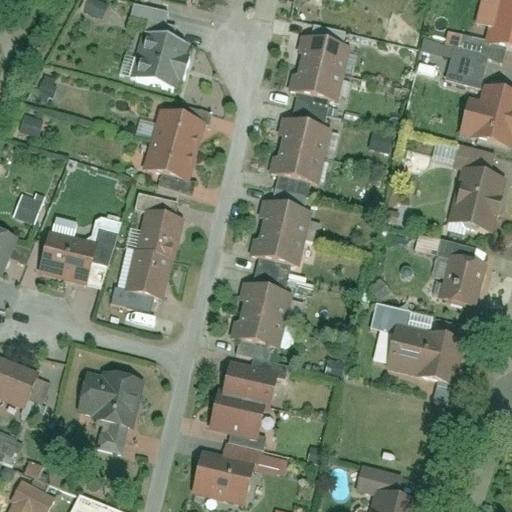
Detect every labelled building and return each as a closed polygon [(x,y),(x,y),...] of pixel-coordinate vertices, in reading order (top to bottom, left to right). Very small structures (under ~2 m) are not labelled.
[(69,0),(67,5),(91,14),(96,0),(69,0)] [(511,1),(508,0),(475,0),(467,32),(440,25),(436,42),(489,58),(491,48),(511,53),(511,1)] [(131,30),(119,74),(170,87),(188,20),(162,14),(156,37),(131,30)] [(287,31),(274,90),(324,100),(337,41),(330,39),(333,28),(297,21),(295,33),(287,31)] [(399,69),(426,77),(436,42),(409,34),(399,69)] [(49,106),(56,81),(41,77),(34,103),(49,106)] [(454,92),(444,131),(495,145),(508,93),(467,82),(464,95),(454,92)] [(250,168),(308,180),(323,105),(280,96),(276,116),(263,114),(261,126),(267,128),(263,150),(254,148),(250,168)] [(12,104),(4,123),(28,133),(36,114),(12,104)] [(183,154),(194,123),(145,107),(135,138),(183,154)] [(173,185),(183,154),(135,138),(124,169),(173,185)] [(432,147),(431,165),(451,166),(453,149),(432,147)] [(446,166),(432,223),(478,235),(493,177),(446,166)] [(250,190),(236,252),(289,263),(305,191),(262,181),(260,192),(250,190)] [(163,201),(121,188),(116,204),(131,209),(107,286),(152,300),(178,215),(160,210),(163,201)] [(32,229),(43,200),(22,192),(11,221),(32,229)] [(70,284),(84,288),(105,219),(83,213),(76,238),(36,226),(22,269),(70,284)] [(432,259),(423,291),(461,301),(477,245),(419,229),(412,254),(432,259)] [(214,336),(264,348),(283,272),(242,262),(238,276),(230,274),(214,336)] [(414,396),(435,401),(452,335),(417,326),(420,313),(395,306),(391,322),(378,318),(375,330),(364,326),(356,354),(370,358),(368,366),(401,374),(399,382),(416,387),(414,396)] [(0,351),(0,414),(16,422),(25,401),(10,394),(25,362),(0,351)] [(265,369),(213,360),(209,382),(201,381),(193,424),(245,433),(249,407),(258,408),(265,369)] [(71,364),(60,408),(52,437),(137,459),(144,432),(112,424),(124,377),(71,364)] [(184,443),(176,489),(225,498),(233,455),(244,457),(245,433),(206,429),(203,447),(184,443)] [(18,446),(0,440),(0,463),(12,467),(18,446)] [(381,474),(338,464),(332,488),(356,494),(353,507),(346,505),(344,511),(405,511),(408,499),(377,492),(381,474)] [(106,511),(78,498),(70,511),(106,511)]
